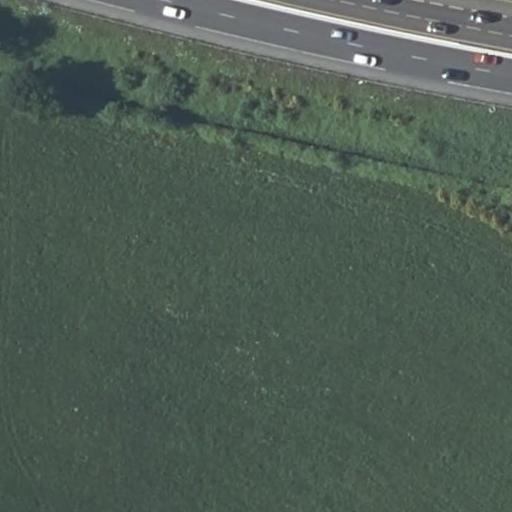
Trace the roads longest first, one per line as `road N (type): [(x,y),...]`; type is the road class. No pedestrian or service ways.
road 1 (motorway): [(168,0),(511,74)]
road 2 (motorway): [(511,30),(356,0)]
